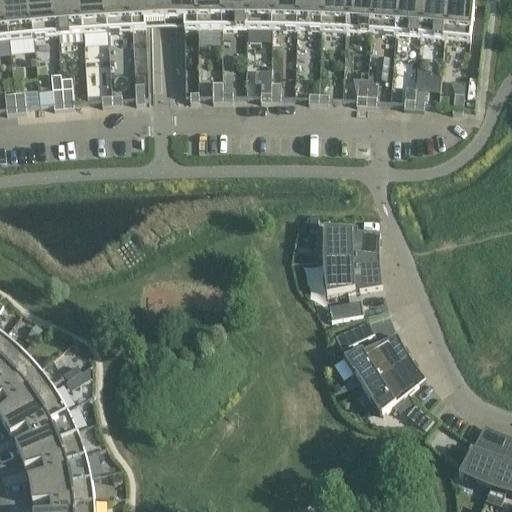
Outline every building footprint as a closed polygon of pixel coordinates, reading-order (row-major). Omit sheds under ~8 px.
[(57,42),(82,40),(80,1),(80,0),(72,0),(72,1),(55,2),(54,3),(57,42)] [(82,40),(107,38),(105,0),(90,0),(80,1),(82,40)] [(105,0),(107,38),(132,37),(130,0),(105,0)] [(130,0),(132,37),(145,36),(145,27),(164,26),(163,0),(130,0)] [(196,0),(163,0),(164,26),(183,25),(183,35),(197,35),(196,0)] [(196,0),(197,35),(221,35),(221,0),(196,0)] [(246,0),(221,0),(221,35),(246,35),(246,0)] [(246,0),(246,35),(271,35),(271,0),(246,0)] [(297,0),(271,0),(271,35),(296,36),(297,0)] [(322,0),(297,0),(296,36),(321,37),(322,0)] [(347,0),(322,0),(321,37),(345,38),(347,0)] [(372,0),(347,0),(345,38),(370,39),(372,0)] [(397,2),(380,0),(379,0),(372,0),(370,39),(394,41),(397,2)] [(422,4),(405,2),(405,1),(397,0),(397,2),(394,41),(419,43),(422,4)] [(33,44),(57,42),(54,3),(55,2),(55,1),(47,2),(47,3),(30,5),(29,5),(33,44)] [(447,6),(430,4),(430,3),(422,2),(422,4),(419,43),(444,45),(447,6)] [(8,46),(33,44),(29,5),(30,5),(30,3),(22,4),(22,5),(5,7),(4,7),(8,46)] [(469,48),(474,8),(455,7),(455,5),(447,5),(447,6),(444,45),(469,48)] [(0,46),(8,46),(4,7),(5,7),(5,6),(0,6),(0,46)] [(222,108),(222,98),(222,88),(212,88),(212,108),(222,108)] [(270,88),(270,98),(270,108),(280,108),(280,88),(270,88)] [(135,110),(144,109),(143,89),(134,90),(135,110)] [(63,114),(63,104),(62,94),(52,95),(53,115),(63,114)] [(415,95),(414,105),(413,115),(423,116),(425,96),(415,95)] [(14,99),(16,119),(26,117),(24,98),(14,99)] [(189,108),(198,108),(198,98),(189,98),(189,108)] [(222,98),(222,108),(232,108),(232,98),(222,98)] [(270,108),(270,98),(260,98),(260,108),(270,108)] [(6,120),(16,119),(14,99),(4,100),(6,120)] [(318,109),(318,99),(308,99),(308,109),(318,109)] [(318,99),(318,109),(328,110),(328,100),(318,99)] [(462,120),(462,119),(464,100),(454,99),(452,119),(462,120)] [(101,112),(111,111),(111,101),(101,102),(101,112)] [(111,101),(111,111),(122,111),(121,101),(111,101)] [(365,112),(366,102),(356,101),(355,111),(365,112)] [(366,102),(365,112),(375,113),(376,103),(366,102)] [(63,104),(63,114),(73,113),(72,104),(63,104)] [(413,115),(414,105),(404,104),(403,114),(413,115)] [(327,234),(326,251),(326,267),(378,265),(379,239),(327,234)] [(378,265),(326,267),(328,284),(330,300),(381,292),(378,265)] [(360,308),(329,313),(331,327),(362,321),(360,308)] [(368,327),(335,343),(341,355),(374,340),(368,327)] [(362,393),(409,363),(406,357),(403,352),(401,348),(397,339),(350,361),(350,362),(346,364),(349,370),(354,379),(353,379),(357,386),(362,393)] [(0,380),(23,356),(19,353),(13,347),(5,340),(0,346),(0,380)] [(0,400),(2,399),(6,403),(40,374),(33,366),(27,360),(23,356),(0,380),(0,400)] [(409,363),(362,393),(365,398),(371,406),(376,413),(382,420),(385,417),(386,417),(425,384),(420,379),(416,373),(412,367),(409,363)] [(3,429),(55,394),(48,385),(43,379),(40,374),(6,403),(9,407),(0,414),(0,424),(3,429)] [(28,436),(67,415),(62,405),(58,398),(55,394),(3,429),(6,433),(10,440),(26,431),(28,436)] [(20,460),(77,436),(73,427),(70,419),(67,415),(28,436),(30,440),(15,448),(17,454),(20,460)] [(484,432),(460,478),(475,486),(490,492),(508,443),(484,432)] [(43,472),(85,460),(83,452),(81,447),(79,442),(77,436),(20,460),(22,466),(24,472),(42,467),(43,472)] [(511,443),(508,443),(490,492),(506,497),(511,498),(511,443)] [(30,494),(91,483),(90,478),(88,470),(87,465),(85,460),(43,472),(44,477),(27,482),(28,486),(30,494)] [(94,507),(94,504),(93,494),(91,483),(30,494),(31,501),(32,507),(50,506),(50,511),(94,507)]
